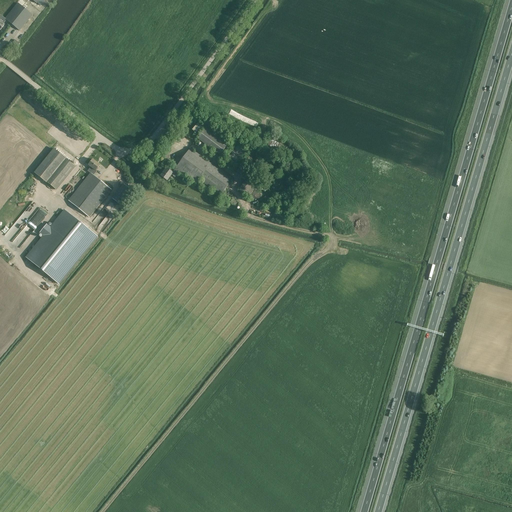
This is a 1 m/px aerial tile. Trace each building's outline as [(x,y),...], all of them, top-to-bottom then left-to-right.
[(0,30),(4,25),(3,24),(7,20),(20,31),(32,15),(17,3),(5,18),(3,17),(0,20),(0,30)] [(233,143),(231,141),(208,124),(197,139),(194,144),(196,145),(199,140),(222,157),(233,143)] [(54,149),(34,172),(55,189),(74,166),(54,149)] [(162,149),(158,155),(163,159),(167,153),(162,149)] [(185,176),(187,177),(186,179),(190,183),(192,181),(195,184),(198,180),(219,196),(232,179),(211,163),(210,164),(190,149),(175,169),(182,174),(180,176),(184,178),(185,176)] [(104,185),(92,175),(100,165),(93,159),(88,166),(90,167),(87,171),(90,173),(90,174),(91,175),(69,201),(88,217),(108,194),(111,190),(113,187),(106,182),(104,185)] [(161,176),(165,179),(167,180),(170,175),(174,178),(177,173),(180,176),(182,174),(175,169),(172,173),(166,168),(161,176)] [(261,195),(255,190),(258,185),(248,178),(239,191),(249,198),(253,201),(254,199),(256,200),(257,199),(258,200),(261,195)] [(124,184),(120,188),(112,199),(123,207),(135,193),(124,184)] [(43,236),(26,257),(59,285),(98,237),(64,209),(50,227),(47,224),(40,233),(43,236)]
